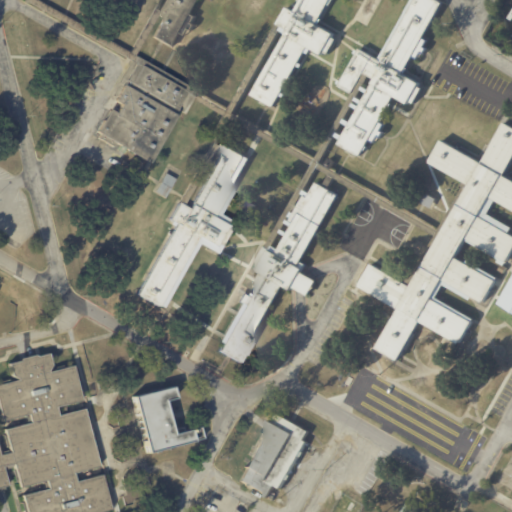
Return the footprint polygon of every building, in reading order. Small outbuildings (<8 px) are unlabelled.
[(202,0),(176,49),(153,36),(172,0),(202,0)] [(334,0),(323,21),(339,30),(326,53),(312,45),(277,109),(254,96),(290,30),(281,24),(289,9),(299,14),(306,0),(334,0)] [(420,0),(440,0),(444,2),(405,71),(422,81),(411,102),(399,95),(363,159),(338,145),(375,79),(368,76),(357,95),(341,86),(361,50),(384,63),(420,0)] [(137,62),(189,91),(149,162),(118,144),(116,148),(98,137),(100,133),(97,132),(109,110),(114,113),(119,105),(114,102),(137,62)] [(511,121),(511,168),(509,174),(511,175),(511,207),(494,197),(484,214),(511,229),(511,266),(471,242),(462,258),(499,280),(487,301),(447,278),(435,299),(473,321),(463,339),(424,317),(401,358),(382,347),(405,307),(362,283),(374,263),(415,287),(473,184),(433,161),(445,140),(483,162),(507,119),(511,121)] [(228,143),(250,156),(216,213),(231,222),(217,246),(202,237),(160,309),(136,295),(178,222),(173,219),(180,205),(189,210),(228,143)] [(162,198),(161,199),(151,193),(162,174),(172,180),(162,198)] [(342,194),(304,263),(308,265),(304,273),(318,280),(312,292),(297,284),(295,288),(287,284),(246,356),(233,359),(217,350),(261,274),(254,270),(267,247),(279,253),(296,223),(293,220),(307,196),(312,198),(321,182),(342,194)] [(434,205),(431,210),(421,204),(426,195),(436,201),(434,205)] [(511,268),(511,301),(498,294),(511,268)] [(511,284),(502,306),(511,310),(511,284)] [(7,362),(48,353),(50,362),(47,369),(75,362),(112,506),(88,511),(25,511),(12,463),(3,466),(8,485),(0,487),(0,454),(8,452),(0,421),(0,384),(16,380),(10,376),(7,362)] [(164,416),(169,436),(190,431),(190,430),(199,427),(202,439),(191,442),(192,443),(142,456),(128,399),(169,389),(171,400),(160,403),(164,416)] [(291,421),(310,433),(305,442),(308,443),(281,490),(275,487),(268,499),(238,482),(244,471),(242,469),(269,422),(273,424),(278,414),(291,421)]
